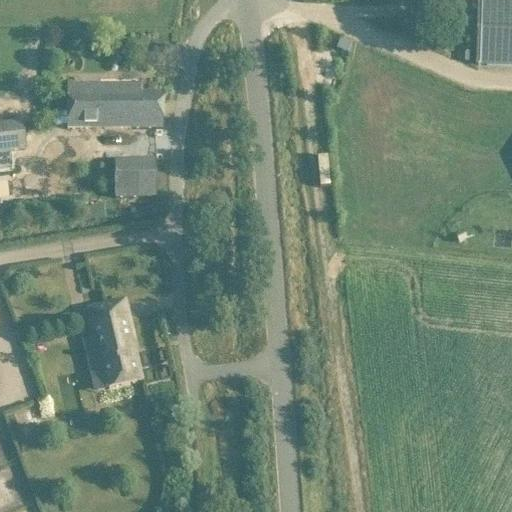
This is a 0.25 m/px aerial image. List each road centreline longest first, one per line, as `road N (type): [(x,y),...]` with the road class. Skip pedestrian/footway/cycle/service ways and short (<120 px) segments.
road 1 (unclassified): [(274,371),(204,375),(182,349),(183,68),(197,33),(237,0)]
road 2 (unclassified): [(274,371),(250,0)]
road 3 (unclassified): [(279,511),(274,371)]
